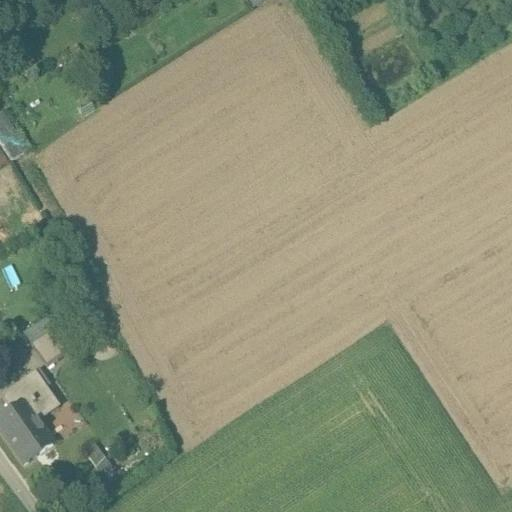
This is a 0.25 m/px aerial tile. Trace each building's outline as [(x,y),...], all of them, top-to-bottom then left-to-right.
[(246,0),(251,8),(266,0),(246,0)] [(1,206),(0,206),(0,234),(13,228),(1,206)] [(22,331),(27,342),(48,331),(43,321),(22,331)] [(56,330),(31,347),(46,369),(71,351),(56,330)] [(58,410),(35,377),(2,400),(13,415),(25,407),(37,425),(58,410)] [(13,415),(0,424),(0,432),(24,467),(52,447),(37,425),(25,407),(13,415)] [(110,469),(102,458),(93,465),(101,475),(110,469)]
